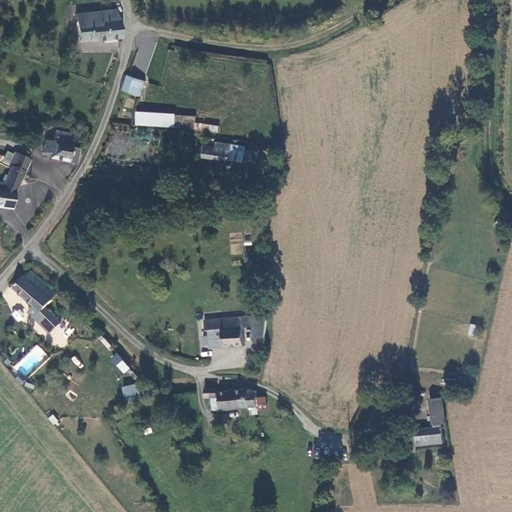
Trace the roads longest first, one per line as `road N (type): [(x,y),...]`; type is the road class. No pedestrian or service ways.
road 1 (unclassified): [(338,441),(266,388),(143,350),(32,246)]
road 2 (unclassified): [(126,0),(132,26),(90,153),(32,246)]
road 3 (track): [(132,26),(260,47),(301,43),(379,0)]
